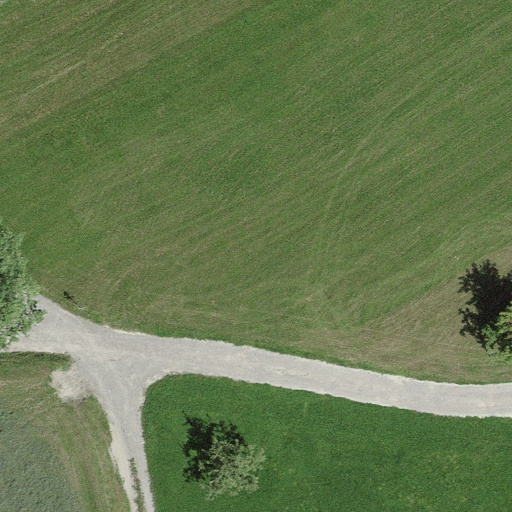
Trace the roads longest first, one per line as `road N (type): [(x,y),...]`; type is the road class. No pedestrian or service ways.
road 1 (track): [(109,354),(232,354),(480,403),(511,396)]
road 2 (track): [(109,354),(141,511)]
road 3 (track): [(0,285),(109,354)]
